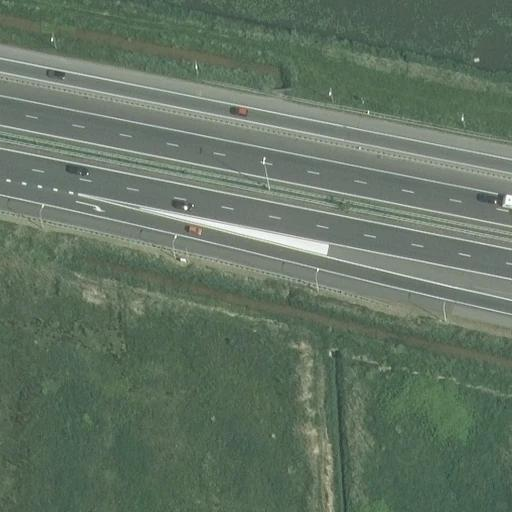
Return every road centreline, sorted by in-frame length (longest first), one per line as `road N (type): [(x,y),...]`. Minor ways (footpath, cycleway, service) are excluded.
road 1 (motorway): [(511,169),(0,67)]
road 2 (motorway): [(511,212),(0,111)]
road 3 (motorway): [(77,182),(318,263),(511,307)]
road 4 (motorway): [(77,182),(511,265)]
